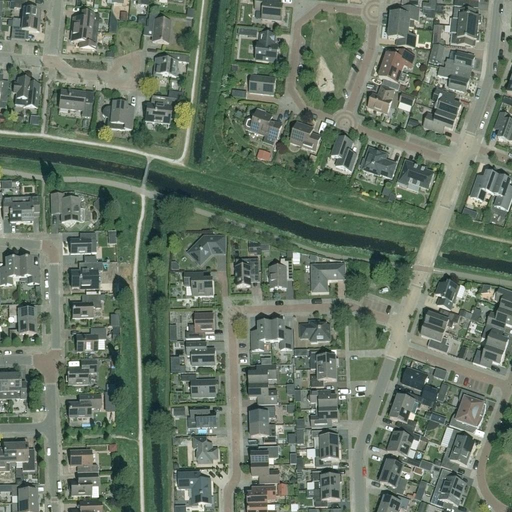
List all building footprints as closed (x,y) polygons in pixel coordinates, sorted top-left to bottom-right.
[(255,0),(254,11),(262,12),(261,21),(281,23),(282,8),(278,7),(279,0),(255,0)] [(454,0),(454,8),(467,9),(468,1),(479,2),(478,0),(454,0)] [(28,5),(14,3),(13,9),(22,10),(21,21),(39,23),(40,12),(27,10),(28,5)] [(413,30),(414,22),(417,23),(418,10),(400,8),(400,16),(390,15),(389,27),(408,29),(413,30)] [(444,17),(444,8),(433,8),(434,17),(444,17)] [(450,27),(477,30),(478,24),(480,25),(480,19),(475,18),(476,12),(454,9),(452,20),(451,20),(450,27)] [(97,34),(97,28),(99,16),(83,14),(82,20),(72,19),(71,31),(97,34)] [(151,44),(167,45),(170,23),(156,22),(157,16),(148,15),(147,29),(153,30),(151,44)] [(12,20),(10,41),(24,42),(25,33),(38,34),(39,23),(21,21),(12,20)] [(443,25),(432,25),(432,41),(443,41),(443,25)] [(389,27),(388,40),(396,40),(395,48),(400,48),(414,50),(415,37),(407,36),(408,29),(389,27)] [(477,30),(450,27),(450,28),(449,35),(451,35),(450,46),(472,48),(473,42),(478,43),(479,37),(477,36),(477,30)] [(71,31),(70,43),(78,44),(77,50),(81,50),(95,52),(96,45),(97,34),(71,31)] [(257,45),(255,62),(276,65),(278,48),(274,47),(275,37),(260,35),(259,46),(257,45)] [(429,61),(441,64),(444,49),(433,46),(429,61)] [(386,56),(382,68),(401,75),(403,68),(410,70),(414,58),(394,51),(391,57),(386,56)] [(444,70),(469,76),(470,70),(471,70),(474,58),(472,58),(472,56),(468,56),(466,56),(457,54),(455,63),(446,61),(444,70)] [(155,61),(154,76),(153,78),(161,79),(162,77),(175,78),(176,63),(185,64),(186,58),(171,56),(170,62),(155,61)] [(401,75),(382,68),(378,79),(391,84),(389,89),(397,92),(400,86),(397,85),(401,75)] [(469,76),(444,70),(439,69),(437,77),(450,81),(448,90),(465,94),(468,82),(467,82),(469,76)] [(249,94),(273,97),(274,80),(251,78),(249,94)] [(13,84),(12,95),(16,95),(15,100),(14,106),(23,107),(23,108),(33,109),(35,97),(36,86),(30,85),(30,82),(17,80),(17,85),(13,84)] [(381,88),(377,98),(372,96),(367,109),(386,116),(391,102),(390,102),(394,93),(381,88)] [(437,113),(456,120),(460,107),(453,105),(455,98),(436,91),(432,103),(440,105),(437,113)] [(91,105),(83,104),(84,94),(69,92),(68,93),(60,92),(58,110),(81,112),(81,118),(90,119),(91,105)] [(412,108),(415,100),(401,95),(398,104),(412,108)] [(147,105),(145,124),(168,126),(169,119),(175,116),(177,101),(165,99),(164,107),(150,106),(147,105)] [(103,112),(102,114),(102,116),(103,118),(105,119),(107,119),(106,130),(124,132),(124,131),(130,131),(133,109),(126,109),(126,105),(112,104),(112,109),(108,109),(106,109),(104,110),(103,112)] [(276,141),(281,127),(270,123),(272,118),(264,115),(265,114),(260,112),(257,111),(253,121),(252,121),(249,120),(246,121),(244,127),(245,130),(248,131),(248,132),(265,137),(262,144),(273,147),(275,141),(276,141)] [(456,120),(437,113),(435,119),(427,116),(423,129),(442,136),(444,129),(452,132),(456,120)] [(509,144),(511,135),(511,124),(508,124),(510,118),(500,115),(494,131),(500,133),(497,140),(509,144)] [(30,118),(29,126),(38,126),(39,119),(30,118)] [(291,131),(289,136),(290,138),(291,138),(289,144),(315,153),(320,138),(311,135),(313,130),(296,124),(295,130),(293,129),(291,131)] [(350,173),(356,156),(349,154),(353,144),(338,139),(331,158),(338,161),(335,168),(350,173)] [(363,161),(361,168),(362,169),(361,171),(379,177),(379,176),(391,180),(396,166),(384,162),(386,156),(369,150),(365,162),(363,161)] [(268,163),(270,155),(259,151),(256,159),(268,163)] [(418,170),(419,168),(405,163),(397,186),(406,189),(407,184),(428,191),(433,175),(418,170)] [(492,196),(498,178),(486,174),(484,180),(478,178),(470,199),(483,204),(486,194),(492,196)] [(498,178),(492,196),(497,198),(494,208),(507,212),(511,198),(511,190),(508,189),(510,182),(498,178)] [(82,210),(78,210),(78,200),(63,201),(63,196),(50,196),(51,216),(61,216),(61,224),(79,223),(82,223),(84,222),(83,212),(82,210)] [(19,199),(1,200),(2,209),(2,214),(2,217),(8,217),(9,225),(20,225),(19,199)] [(38,199),(19,199),(20,225),(32,225),(32,216),(38,216),(38,213),(38,199)] [(82,242),(69,242),(70,255),(90,255),(95,255),(95,247),(95,235),(82,235),(82,242)] [(213,253),(223,252),(223,255),(224,255),(224,238),(204,239),(188,255),(200,266),(213,253)] [(18,261),(19,280),(26,279),(26,286),(39,285),(38,269),(31,269),(31,260),(18,261)] [(258,260),(242,261),(235,261),(235,269),(236,289),(250,288),(250,277),(259,276),(258,260)] [(270,291),(286,290),(285,275),(293,275),(292,260),(280,261),(279,269),(270,269),(270,291)] [(5,270),(0,270),(0,286),(11,286),(11,280),(19,280),(18,261),(5,261),(5,270)] [(97,290),(97,285),(97,273),(101,273),(101,264),(83,265),(84,273),(70,273),(71,289),(79,289),(79,291),(97,290)] [(326,281),(344,280),(343,267),(312,268),(313,293),(326,293),(326,281)] [(192,298),(212,297),(212,281),(199,281),(199,275),(184,275),(185,288),(192,288),(192,298)] [(439,285),(435,296),(442,299),(441,302),(439,301),(436,307),(450,312),(452,305),(453,306),(459,289),(447,285),(447,287),(439,285)] [(511,293),(499,289),(494,302),(501,305),(499,311),(511,315),(511,293)] [(100,310),(100,305),(99,296),(84,297),(84,305),(71,305),(72,320),(92,320),(91,309),(95,309),(95,310),(100,310)] [(18,325),(35,324),(34,312),(22,312),(22,306),(8,307),(8,318),(18,317),(18,325)] [(490,314),(486,327),(499,332),(503,333),(506,327),(511,328),(511,315),(499,311),(497,317),(490,314)] [(428,315),(424,327),(444,334),(446,328),(451,330),(453,324),(457,326),(459,318),(443,312),(440,320),(438,319),(428,315)] [(200,340),(199,334),(213,333),(213,315),(195,316),(195,327),(188,327),(188,334),(185,334),(186,341),(200,340)] [(310,327),(300,327),(300,340),(310,340),(310,344),(317,344),(317,342),(329,342),(329,327),(327,327),(326,324),(319,325),(319,323),(309,324),(310,327)] [(35,324),(18,325),(18,332),(9,332),(9,343),(23,342),(23,336),(35,336),(35,324)] [(271,325),(271,343),(280,343),(280,352),(292,351),(291,333),(284,333),(284,324),(271,325)] [(271,343),(271,325),(258,325),(258,334),(251,334),(252,352),(263,352),(263,344),(271,343)] [(424,327),(420,338),(430,341),(434,343),(431,350),(446,355),(449,348),(445,346),(447,341),(442,339),(444,334),(424,327)] [(486,327),(481,340),(488,342),(486,348),(504,355),(508,342),(501,340),(503,333),(499,332),(486,327)] [(105,341),(105,330),(90,331),(90,338),(75,338),(76,353),(97,353),(96,341),(105,341)] [(206,351),(205,344),(186,345),(187,358),(192,357),(192,367),(214,367),(214,351),(206,351)] [(477,352),(472,365),(486,370),(490,371),(492,364),(499,367),(504,355),(486,348),(484,354),(477,352)] [(338,361),(335,361),(335,358),(322,359),(322,353),(310,353),(310,371),(317,371),(335,370),(335,368),(338,368),(338,361)] [(87,386),(87,375),(95,375),(95,362),(80,363),(81,371),(67,371),(67,384),(67,387),(87,386)] [(176,364),(168,365),(169,372),(177,372),(176,364)] [(249,387),(268,387),(267,381),(276,381),(275,366),(256,367),(257,374),(248,374),(249,387)] [(433,368),(431,375),(442,377),(444,370),(433,368)] [(335,370),(317,371),(317,378),(310,378),(311,389),(323,389),(323,383),(336,382),(335,370)] [(421,392),(427,377),(407,370),(402,385),(421,392)] [(19,376),(7,377),(7,394),(14,393),(15,401),(25,400),(25,388),(19,389),(19,376)] [(192,399),(215,398),(215,382),(196,382),(196,376),(181,377),(181,383),(191,383),(192,399)] [(268,393),(268,387),(249,387),(249,400),(257,400),(258,407),(277,406),(276,392),(268,393)] [(425,388),(424,391),(421,399),(435,404),(439,392),(425,388)] [(475,396),(461,391),(459,398),(460,398),(459,401),(460,403),(460,405),(461,406),(460,411),(483,419),(484,413),(485,407),(473,402),(475,396)] [(308,397),(307,399),(307,401),(308,403),(310,404),(316,404),(316,411),(337,410),(336,398),(330,399),(330,393),(323,393),(310,393),(310,396),(308,397)] [(397,397),(393,409),(410,415),(414,416),(416,410),(419,411),(421,406),(423,400),(411,396),(409,402),(397,397)] [(78,398),(79,405),(68,405),(68,419),(90,418),(89,409),(100,409),(99,397),(78,398)] [(205,409),(190,409),(191,420),(196,420),(197,429),(216,428),(215,415),(210,415),(209,409),(205,409)] [(250,427),(268,427),(268,420),(275,420),(275,409),(262,409),(262,415),(250,415),(250,427)] [(410,415),(393,409),(389,420),(401,424),(399,430),(406,432),(413,435),(416,424),(408,421),(410,415)] [(316,418),(311,418),(311,429),(324,429),(332,428),(331,422),(337,422),(337,410),(316,411),(316,418)] [(483,419),(460,411),(458,415),(456,416),(454,417),(453,419),(452,421),(451,420),(449,427),(462,432),(465,426),(477,430),(480,425),(483,419)] [(275,426),(268,427),(250,427),(250,439),(263,439),(263,445),(276,444),(275,426)] [(453,431),(449,442),(447,449),(454,452),(469,457),(474,445),(462,441),(464,435),(453,431)] [(314,451),(338,450),(337,438),(330,438),(330,432),(311,433),(311,440),(314,440),(314,451)] [(406,432),(404,437),(393,433),(390,443),(410,450),(413,442),(418,444),(421,437),(413,435),(406,432)] [(217,460),(217,451),(211,451),(211,445),(206,445),(206,439),(193,439),(193,451),(197,451),(197,465),(212,465),(212,461),(217,460)] [(410,450),(390,443),(386,453),(406,460),(410,450)] [(2,449),(0,449),(0,473),(9,473),(8,465),(15,464),(14,446),(2,447),(2,449)] [(26,446),(14,446),(15,464),(21,464),(22,473),(34,472),(33,459),(27,459),(26,446)] [(251,467),(268,467),(268,460),(278,460),(278,448),(263,449),(263,455),(251,455),(251,467)] [(447,449),(444,456),(440,468),(451,472),(454,464),(465,469),(469,457),(454,452),(447,449)] [(338,450),(315,451),(315,458),(315,469),(328,469),(328,463),(331,462),(338,462),(338,450)] [(84,474),(97,474),(96,467),(91,467),(90,452),(69,453),(70,468),(84,467),(84,474)] [(406,465),(418,470),(420,464),(408,460),(406,465)] [(383,474),(399,479),(401,473),(410,476),(411,471),(387,463),(383,474)] [(268,467),(251,467),(252,479),(259,479),(259,485),(264,485),(279,484),(278,473),(269,473),(268,467)] [(438,482),(436,488),(443,490),(461,497),(465,485),(451,480),(453,475),(442,471),(438,482)] [(327,473),(311,473),(312,484),(314,484),(314,491),(321,491),(339,490),(339,478),(330,478),(327,479),(327,473)] [(191,507),(198,507),(197,506),(211,505),(210,481),(200,481),(200,474),(178,475),(179,490),(192,490),(192,501),(191,501),(191,507)] [(399,479),(383,474),(379,485),(392,489),(390,493),(402,497),(405,489),(397,485),(399,479)] [(97,488),(96,476),(77,476),(77,483),(70,483),(70,497),(90,497),(90,488),(97,488)] [(417,484),(413,497),(418,499),(423,486),(417,484)] [(278,497),(286,497),(286,486),(277,486),(278,497)] [(23,487),(10,487),(11,498),(11,505),(36,504),(36,492),(23,493),(23,487)] [(247,507),(267,507),(267,501),(275,500),(275,488),(252,489),(252,495),(247,495),(247,507)] [(321,491),(314,491),(314,498),(314,509),(327,509),(327,503),(339,502),(339,490),(321,491)] [(461,497),(443,490),(441,496),(434,494),(430,505),(441,509),(443,503),(457,508),(461,497)] [(380,510),(384,511),(398,511),(399,510),(405,511),(409,502),(398,497),(396,503),(384,499),(380,510)] [(429,511),(430,511),(433,507),(425,503),(422,508),(429,511)]
